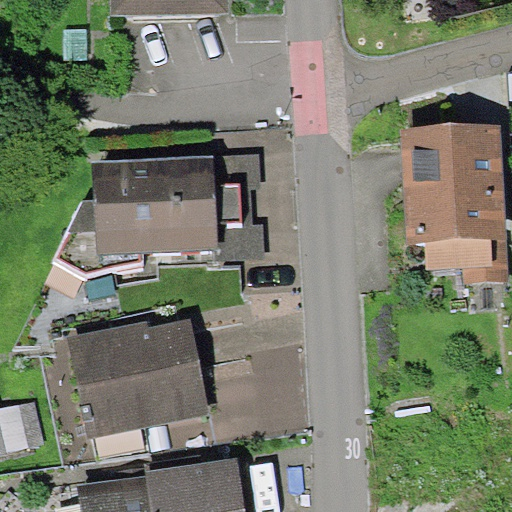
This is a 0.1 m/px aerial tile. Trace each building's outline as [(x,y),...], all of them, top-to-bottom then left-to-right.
[(109,0),(110,14),(228,12),(227,0),(109,0)] [(499,125),(401,130),(404,190),(407,243),(426,242),(427,269),(463,267),(464,282),(508,280),(499,125)] [(259,153),(213,156),(216,208),(218,245),(215,246),(216,261),(265,258),(264,224),(252,225),(250,188),(261,188),(259,153)] [(213,156),(92,162),(98,253),(215,246),(218,245),(216,208),(213,156)] [(149,320),(68,336),(88,437),(210,413),(200,366),(191,318),(150,326),(149,320)] [(244,511),(243,501),(237,458),(146,470),(147,475),(77,484),(80,511),(244,511)]
